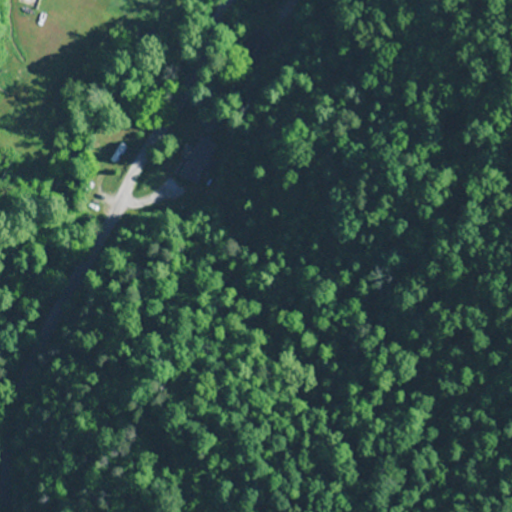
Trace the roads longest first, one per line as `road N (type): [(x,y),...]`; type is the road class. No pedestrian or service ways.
road 1 (residential): [(3,511),(22,412),(47,341),(234,0)]
road 2 (residential): [(212,40),(502,122)]
